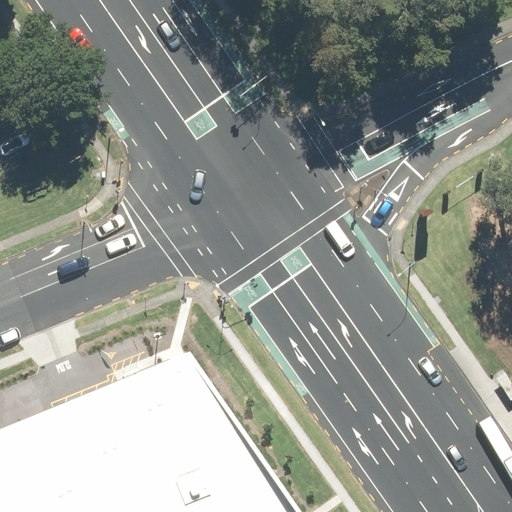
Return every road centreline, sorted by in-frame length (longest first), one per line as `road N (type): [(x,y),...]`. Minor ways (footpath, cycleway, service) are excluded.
road 1 (primary): [(511,96),(412,176),(341,314)]
road 2 (tertiary): [(0,303),(253,192)]
road 3 (primary): [(341,314),(487,511)]
road 4 (primary): [(120,0),(253,192)]
road 5 (primary): [(253,192),(341,314)]
